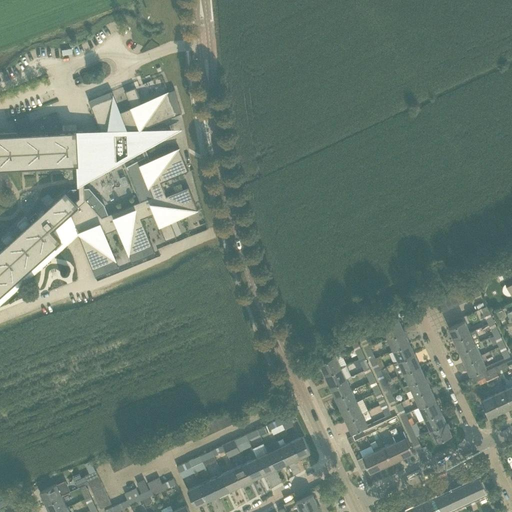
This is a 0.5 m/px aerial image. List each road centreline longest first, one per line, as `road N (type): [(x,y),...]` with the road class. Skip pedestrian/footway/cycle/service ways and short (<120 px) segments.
road 1 (residential): [(334,468),(255,287),(208,85)]
road 2 (residential): [(349,507),(486,446)]
road 3 (residential): [(486,446),(419,315)]
